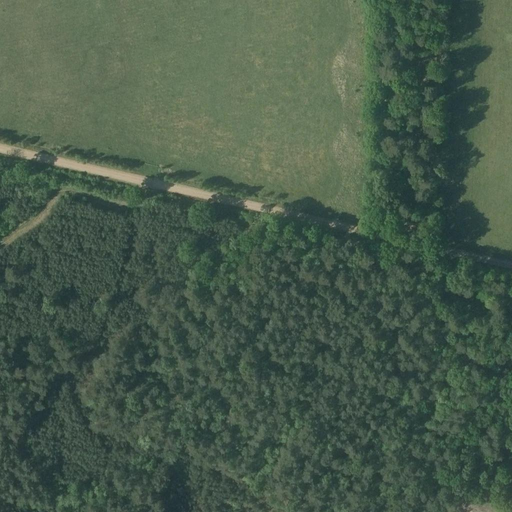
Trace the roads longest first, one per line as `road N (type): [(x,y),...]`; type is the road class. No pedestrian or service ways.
road 1 (track): [(0,149),(511,267)]
road 2 (track): [(150,183),(120,205),(62,190),(0,241)]
